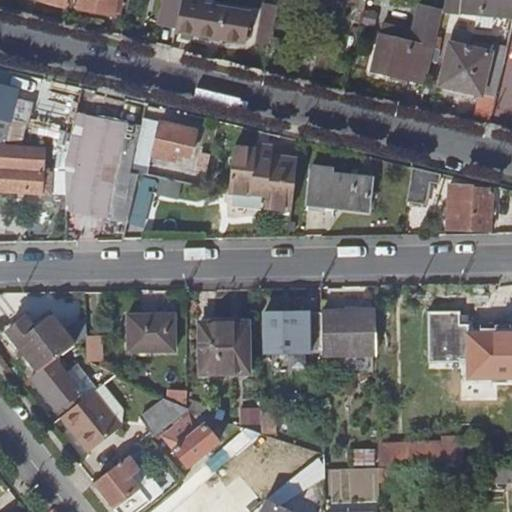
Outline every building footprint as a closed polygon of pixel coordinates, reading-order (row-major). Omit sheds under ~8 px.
[(70,0),(68,9),(113,20),(117,0),(70,0)] [(177,26),(183,0),(169,0),(163,22),(177,26)] [(183,0),(177,26),(177,28),(196,33),(217,38),(244,43),(250,16),(225,10),(204,6),(205,0),(183,0)] [(487,0),(444,0),(443,9),(484,14),(487,0)] [(511,17),(511,0),(487,0),(484,14),(511,17)] [(274,29),(279,5),(266,3),(255,44),(266,47),(270,28),(274,29)] [(382,34),(434,47),(443,9),(419,3),(413,29),(385,24),(382,34)] [(496,99),(508,48),(495,45),(493,55),(472,49),(475,34),(455,29),(442,85),(496,99)] [(373,70),(426,82),(434,47),(382,34),(373,70)] [(304,49),(279,43),(275,57),(300,63),(304,49)] [(0,195),(1,191),(53,202),(54,181),(46,179),(50,158),(12,148),(18,124),(33,127),(39,107),(23,103),(24,97),(0,91),(0,195)] [(68,171),(68,178),(69,200),(69,211),(111,220),(122,172),(132,127),(81,115),(68,171)] [(200,135),(163,125),(154,160),(171,164),(174,156),(194,161),(200,135)] [(133,175),(144,129),(132,127),(122,172),(133,175)] [(148,156),(140,153),(135,174),(146,177),(150,161),(147,161),(148,156)] [(294,190),(296,186),(294,162),(269,163),(268,160),(254,161),(255,158),(230,159),(232,202),(269,202),(270,212),(295,212),(294,190)] [(339,171),(317,169),(315,212),(337,213),(338,206),(377,207),(379,177),(339,174),(339,171)] [(448,176),(418,169),(410,203),(430,206),(436,184),(445,187),(448,176)] [(69,200),(68,178),(59,178),(59,201),(69,200)] [(498,218),(498,208),(499,193),(480,192),(480,187),(462,187),(461,204),(454,204),(452,232),(497,234),(498,218)] [(324,358),(377,357),(376,313),(323,314),(324,356),(324,358)] [(324,356),(323,314),(267,315),(269,356),(324,356)] [(411,358),(430,358),(429,315),(410,316),(411,358)] [(178,317),(131,318),(132,352),(179,351),(178,317)] [(58,359),(73,349),(55,322),(37,335),(27,321),(9,334),(37,374),(58,359)] [(234,327),(202,327),(204,377),(249,376),(249,331),(234,330),(234,327)] [(511,335),(462,336),(463,381),(511,380),(511,335)] [(58,359),(37,374),(30,379),(56,412),(66,405),(71,411),(82,403),(77,397),(94,384),(78,364),(67,373),(58,359)] [(82,403),(71,411),(61,419),(88,453),(119,430),(93,395),(82,403)] [(157,436),(191,410),(170,400),(144,419),(157,436)] [(192,418),(175,430),(185,444),(175,452),(190,469),(221,445),(206,427),(201,431),(192,418)] [(226,450),(234,459),(254,442),(246,433),(226,450)] [(442,445),(432,446),(432,467),(442,467),(442,445)] [(432,467),(432,446),(381,446),(381,468),(432,467)] [(307,487),(326,471),(326,454),(299,476),(307,487)] [(130,458),(95,485),(116,511),(141,511),(152,505),(132,480),(142,473),(130,458)] [(511,484),(511,466),(507,467),(497,467),(498,484),(511,484)] [(497,467),(485,467),(485,485),(498,484),(497,467)] [(395,469),(380,470),(380,482),(395,482),(395,469)] [(307,487),(299,476),(274,496),(283,507),(307,487)] [(363,477),(346,477),(347,483),(341,483),(342,495),(362,495),(363,477)] [(274,496),(272,498),(264,511),(279,511),(283,507),(274,496)]
